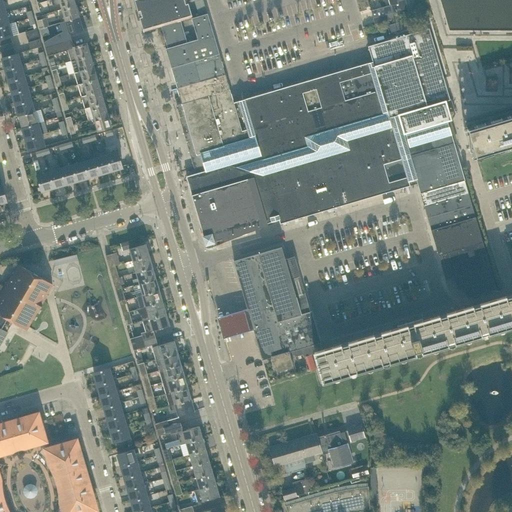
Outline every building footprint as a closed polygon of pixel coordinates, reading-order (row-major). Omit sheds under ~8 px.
[(59,0),(62,9),(76,5),(74,0),(59,0)] [(191,18),(192,18),(187,0),(135,0),(144,32),(165,26),(181,21),(185,20),(191,18)] [(388,0),(390,5),(371,10),(375,24),(394,18),(393,13),(412,7),(408,8),(405,0),(388,0)] [(66,21),(79,17),(76,5),(62,9),(66,21)] [(0,26),(9,24),(6,12),(0,13),(0,26)] [(208,13),(192,18),(191,18),(198,39),(187,42),(166,48),(166,49),(167,49),(172,66),(171,67),(172,68),(173,68),(219,54),(208,13)] [(44,42),(45,47),(60,43),(71,40),(69,33),(83,29),(79,17),(66,21),(61,22),(63,30),(44,42)] [(187,42),(181,21),(165,26),(169,41),(166,41),(168,47),(166,48),(187,42)] [(391,32),(402,28),(400,21),(389,25),(391,32)] [(0,39),(11,36),(12,36),(9,24),(0,26),(0,39)] [(197,154),(201,153),(203,161),(206,170),(187,176),(206,245),(217,242),(218,244),(237,237),(269,225),(268,223),(274,222),(280,220),(281,223),(410,185),(414,184),(418,183),(420,193),(464,180),(454,142),(452,143),(447,125),(446,121),(452,119),(454,114),(429,28),(368,46),(372,61),(242,100),(239,101),(247,129),(242,131),(236,112),(189,126),(197,154)] [(38,36),(36,29),(27,31),(29,39),(38,36)] [(0,43),(0,46),(12,42),(11,36),(0,39),(0,43)] [(30,42),(32,49),(41,46),(39,39),(30,42)] [(47,53),(62,49),(60,43),(45,47),(47,53)] [(71,61),(91,55),(87,43),(68,48),(71,61)] [(4,57),(16,53),(14,48),(2,51),(4,57)] [(21,65),(18,53),(17,53),(16,53),(4,57),(2,57),(5,69),(21,65)] [(178,89),(179,88),(178,88),(179,88),(225,74),(219,54),(173,68),(174,72),(173,73),(175,80),(178,89)] [(75,72),(94,67),(91,55),(71,61),(75,72)] [(9,81),(24,76),(21,65),(5,69),(9,81)] [(78,84),(98,79),(94,67),(75,72),(78,84)] [(181,102),(182,103),(230,89),(225,74),(179,88),(181,94),(180,95),(182,102),(181,102)] [(12,92),(28,88),(24,76),(9,81),(12,92)] [(82,96),(101,91),(98,79),(78,84),(82,96)] [(15,104),(31,99),(28,88),(12,92),(15,104)] [(236,112),(230,89),(182,103),(187,120),(189,126),(236,112)] [(85,108),(91,107),(105,102),(101,91),(82,96),(85,108)] [(19,116),(34,111),(31,99),(15,104),(19,116)] [(94,118),(108,114),(105,102),(91,107),(94,118)] [(22,127),(38,123),(34,111),(19,116),(22,127)] [(98,131),(112,127),(108,114),(94,118),(98,131)] [(511,117),(470,130),(469,131),(475,154),(477,154),(511,143),(511,117)] [(26,139),(41,134),(38,123),(22,127),(26,139)] [(29,151),(45,146),(41,134),(26,139),(29,151)] [(111,171),(123,167),(118,152),(106,155),(111,171)] [(99,174),(111,171),(106,155),(95,158),(99,174)] [(88,177),(99,174),(95,158),(83,162),(88,177)] [(76,181),(88,177),(83,162),(72,165),(76,181)] [(65,184),(76,181),(72,165),(60,169),(65,184)] [(53,188),(65,184),(60,169),(49,172),(53,188)] [(41,191),(53,188),(49,172),(37,175),(41,191)] [(424,205),(468,192),(464,180),(420,193),(421,193),(425,205),(424,205)] [(427,217),(472,205),(468,192),(424,205),(425,205),(428,217),(427,217)] [(450,224),(475,217),(472,205),(427,217),(428,218),(428,217),(432,229),(431,229),(431,230),(450,224)] [(483,242),(478,224),(475,217),(450,224),(431,230),(432,230),(435,242),(436,242),(439,254),(438,254),(438,255),(439,254),(483,242)] [(127,241),(121,243),(123,250),(129,248),(136,246),(134,239),(127,241)] [(346,249),(346,241),(315,241),(315,249),(346,249)] [(483,242),(439,254),(443,266),(442,266),(442,267),(486,253),(483,242)] [(132,260),(149,255),(146,244),(129,249),(132,260)] [(274,249),(234,261),(248,309),(244,310),(250,330),(254,329),(263,359),(289,351),(295,349),(320,342),(311,311),(302,314),(297,295),(305,293),(294,256),(285,259),(284,254),(274,249)] [(486,253),(442,267),(443,267),(446,278),(445,279),(446,279),(455,276),(490,266),(486,253)] [(55,266),(79,260),(77,254),(54,260),(55,266)] [(109,267),(115,265),(112,254),(106,255),(109,267)] [(136,272),(152,267),(149,255),(132,260),(136,272)] [(4,287),(0,294),(0,345),(8,332),(7,331),(10,326),(5,323),(5,322),(6,320),(8,318),(27,329),(53,284),(40,277),(36,274),(19,264),(13,275),(12,274),(4,287)] [(115,265),(109,267),(111,275),(118,273),(115,265)] [(458,289),(466,287),(493,279),(490,266),(455,276),(459,288),(458,289)] [(139,283),(156,278),(152,267),(136,272),(138,278),(132,279),(134,285),(139,283)] [(115,286),(121,284),(119,277),(113,279),(115,286)] [(142,295),(159,290),(156,278),(139,283),(142,295)] [(467,296),(467,297),(496,288),(493,279),(466,287),(468,296),(467,296)] [(118,297),(124,296),(122,288),(116,290),(118,297)] [(146,306),(163,302),(159,290),(142,295),(137,296),(140,307),(146,305),(146,306)] [(315,351),(314,352),(315,355),(318,362),(317,362),(318,364),(319,367),(319,368),(320,370),(322,378),(323,377),(511,321),(511,294),(506,296),(504,296),(504,297),(502,297),(500,297),(500,298),(498,298),(496,299),(490,301),(490,300),(488,301),(486,302),(484,302),(484,303),(482,303),(481,303),(480,303),(480,304),(473,306),(473,305),(471,306),(469,307),(469,306),(467,307),(465,308),(464,308),(463,308),(463,309),(456,310),(454,311),(452,312),(452,311),(450,312),(448,313),(446,313),(446,314),(440,315),(438,316),(436,317),(436,316),(434,317),(432,318),(431,317),(430,318),(423,320),(423,319),(423,318),(421,319),(414,321),(414,320),(412,321),(413,321),(407,323),(407,322),(405,323),(399,325),(397,325),(397,326),(398,327),(391,329),(389,330),(387,331),(387,330),(385,331),(383,332),(381,332),(381,333),(374,334),(372,335),(370,336),(370,335),(368,336),(366,337),(364,337),(358,339),(356,339),(356,340),(354,340),(352,341),(350,342),(349,341),(348,342),(341,344),(339,344),(339,345),(337,345),(335,345),(335,346),(333,346),(331,347),(325,349),(322,349),(315,351)] [(121,309),(128,307),(125,300),(119,302),(121,309)] [(145,319),(166,313),(163,302),(146,306),(136,309),(141,314),(143,320),(145,319)] [(244,310),(218,317),(224,338),(250,330),(244,310)] [(125,321),(131,319),(129,311),(123,313),(125,321)] [(153,330),(169,325),(166,313),(145,319),(148,331),(141,333),(142,335),(130,338),(132,344),(155,338),(156,337),(153,330)] [(155,338),(132,344),(134,350),(147,346),(157,343),(157,341),(156,337),(155,338)] [(158,345),(152,347),(156,359),(161,357),(168,355),(172,354),(178,353),(174,341),(158,346),(158,345)] [(322,349),(320,343),(320,342),(295,349),(297,355),(302,354),(303,354),(315,350),(315,351),(322,349)] [(289,351),(276,355),(277,361),(274,362),(276,372),(293,367),(289,351)] [(161,357),(156,359),(159,370),(164,369),(181,364),(178,353),(172,354),(168,355),(161,357)] [(144,362),(138,364),(140,371),(146,369),(144,362)] [(164,369),(159,370),(163,382),(168,380),(184,376),(181,364),(164,369)] [(97,384),(113,380),(109,367),(94,372),(97,384)] [(137,372),(132,374),(135,385),(140,384),(137,372)] [(147,374),(141,376),(143,383),(149,381),(147,374)] [(168,380),(163,382),(166,393),(171,392),(188,387),(184,376),(168,380)] [(101,396),(116,391),(113,380),(97,384),(101,396)] [(151,386),(144,387),(146,394),(153,392),(151,386)] [(171,392),(166,393),(169,405),(191,398),(188,387),(171,392)] [(104,407),(120,403),(116,391),(101,396),(104,407)] [(144,395),(139,397),(132,399),(133,402),(140,400),(141,403),(146,402),(144,395)] [(154,397),(148,399),(150,406),(156,404),(154,397)] [(191,398),(169,405),(171,410),(176,408),(178,415),(194,410),(191,398)] [(107,419),(123,414),(120,403),(104,407),(107,419)] [(0,453),(5,452),(5,450),(31,442),(32,445),(40,442),(42,449),(45,448),(49,447),(48,446),(47,440),(40,416),(33,418),(32,414),(0,423),(0,453)] [(111,430),(126,426),(123,414),(107,419),(111,430)] [(157,430),(169,427),(167,420),(155,424),(157,430)] [(361,424),(347,428),(351,441),(365,437),(361,424)] [(114,442),(130,438),(126,426),(111,430),(114,442)] [(186,443),(202,438),(199,426),(182,431),(186,443)] [(169,427),(157,430),(158,435),(170,432),(169,427)] [(281,444),(270,447),(272,453),(275,465),(277,465),(276,465),(292,460),(292,461),(293,460),(303,457),(304,457),(306,462),(315,459),(314,454),(321,452),(323,451),(323,452),(329,451),(330,450),(334,465),(334,466),(334,467),(353,462),(348,444),(344,445),(343,443),(347,442),(344,431),(340,432),(340,431),(326,435),(326,434),(324,435),(317,437),(316,434),(281,444)] [(189,454),(206,449),(202,438),(186,443),(189,454)] [(49,447),(45,448),(50,463),(54,462),(58,474),(54,475),(59,491),(62,490),(66,502),(61,503),(63,511),(87,511),(93,510),(91,504),(95,503),(79,446),(75,447),(73,440),(49,447)] [(156,456),(161,454),(157,442),(152,443),(156,456)] [(164,456),(171,455),(169,448),(163,449),(164,456)] [(121,466),(137,461),(133,449),(118,454),(121,466)] [(192,466),(209,461),(206,449),(189,454),(192,466)] [(159,467),(164,466),(161,454),(156,456),(159,467)] [(168,468),(174,466),(172,459),(166,461),(168,468)] [(124,477),(140,473),(137,461),(121,466),(124,477)] [(196,477),(213,472),(209,461),(192,466),(196,477)] [(162,478),(167,477),(164,466),(159,467),(162,478)] [(171,480),(177,478),(175,470),(169,472),(171,480)] [(199,489),(216,484),(213,472),(196,477),(199,489)] [(128,489),(143,484),(140,473),(124,477),(128,489)] [(40,479),(28,480),(28,493),(40,493),(40,479)] [(300,480),(294,482),(298,495),(303,493),(300,480)] [(175,491),(181,489),(179,482),(173,484),(175,491)] [(131,500),(147,496),(143,484),(128,489),(131,500)] [(203,500),(219,496),(216,484),(199,489),(194,490),(198,504),(204,502),(203,500)] [(370,509),(368,485),(368,486),(364,486),(357,487),(360,511),(360,508),(369,508),(370,509)] [(357,487),(350,488),(346,489),(350,511),(359,508),(360,511),(357,487)] [(296,495),(295,490),(294,488),(283,491),(285,499),(296,495)] [(349,511),(350,511),(346,489),(341,490),(335,491),(339,511),(342,511),(349,510),(349,511)] [(339,511),(335,491),(335,492),(330,493),(325,494),(324,494),(329,511),(338,511),(339,511)] [(329,511),(324,494),(315,497),(319,511),(329,511)] [(135,511),(150,507),(147,496),(131,500),(135,511)] [(319,511),(315,497),(314,497),(305,500),(305,499),(305,500),(308,511),(319,511)] [(308,511),(305,500),(296,503),(296,502),(295,502),(298,511),(308,511)] [(298,511),(295,502),(295,503),(286,505),(285,505),(287,511),(286,511),(298,511)]
